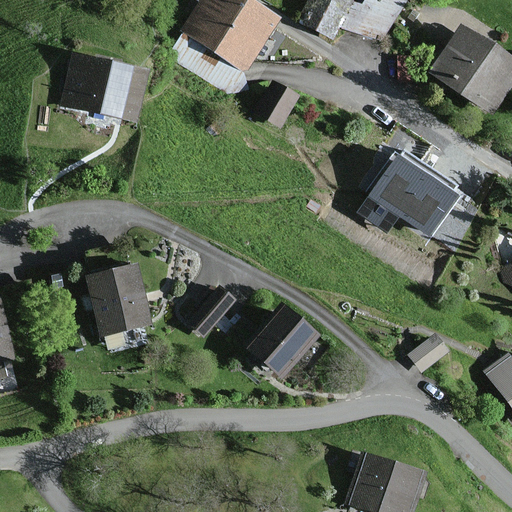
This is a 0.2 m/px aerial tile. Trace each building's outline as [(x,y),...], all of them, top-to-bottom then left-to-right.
[(277,23),(239,0),(184,0),(195,7),(179,33),(245,74),(277,23)] [(361,0),(358,7),(345,0),(306,0),(302,8),(312,14),(305,26),(329,39),(337,25),(375,47),(401,0),(361,0)] [(511,81),(511,63),(459,24),(425,68),(487,114),(511,81)] [(145,69),(67,52),(55,107),(133,125),(145,69)] [(295,95),(267,82),(252,115),(279,128),(295,95)] [(456,195),(398,155),(359,210),(388,230),(401,212),(430,233),(456,195)] [(132,263),(80,276),(97,341),(148,328),(132,263)] [(511,268),(503,264),(496,280),(511,288),(511,268)] [(229,297),(216,288),(189,324),(202,334),(229,297)] [(315,334),(278,304),(241,350),(278,379),(315,334)] [(0,320),(0,365),(12,362),(0,320)] [(448,351),(436,336),(411,354),(423,370),(448,351)] [(511,358),(510,355),(488,370),(511,404),(511,358)] [(410,511),(422,471),(365,455),(351,505),(376,511),(410,511)]
